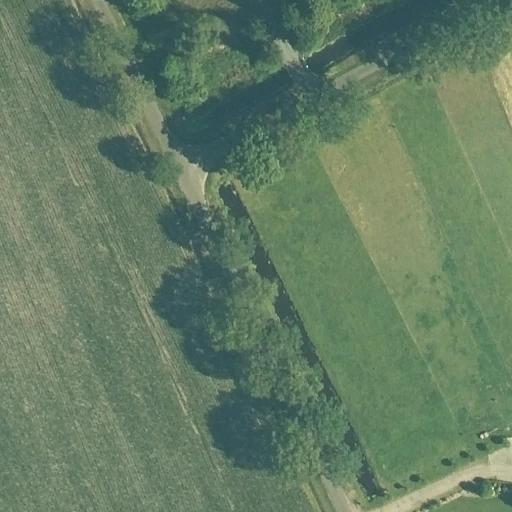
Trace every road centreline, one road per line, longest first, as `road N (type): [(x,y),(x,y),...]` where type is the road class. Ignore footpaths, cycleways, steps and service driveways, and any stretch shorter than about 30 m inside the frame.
road 1 (unclassified): [(348,511),(178,171)]
road 2 (unclassified): [(178,171),(497,0)]
road 3 (unclassified): [(178,171),(96,0)]
